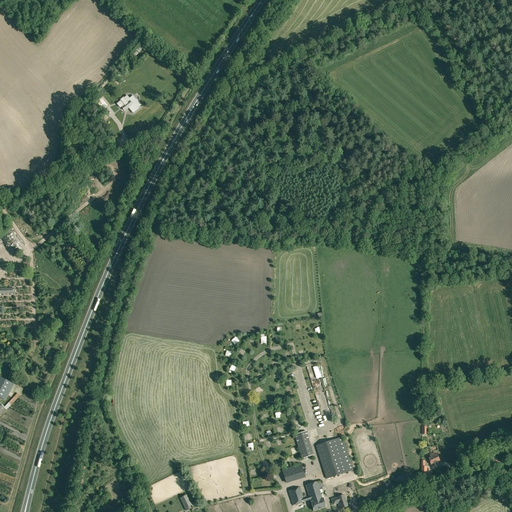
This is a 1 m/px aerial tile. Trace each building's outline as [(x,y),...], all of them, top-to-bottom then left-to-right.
[(122,108),(125,112),(133,105),(132,104),(133,102),(131,99),(130,98),(120,106),(122,108)] [(0,397),(6,400),(14,384),(0,377),(0,397)] [(14,391),(20,394),(23,389),(16,385),(14,391)] [(295,435),(302,458),(313,454),(306,431),(295,435)] [(316,445),(326,479),(353,470),(343,437),(316,445)] [(429,458),(431,465),(440,461),(438,455),(435,455),(434,453),(430,455),(431,457),(429,458)] [(282,470),(286,483),(305,477),(301,464),(282,470)] [(310,500),(314,511),(325,507),(319,489),(324,487),(322,483),(318,484),(317,482),(305,485),(308,496),(303,498),(300,487),(288,491),(293,505),(310,500)] [(191,505),(186,495),(181,498),(186,508),(191,505)] [(336,498),(336,497),(331,499),(333,505),(338,503),(340,509),(348,506),(344,495),(336,498)]
